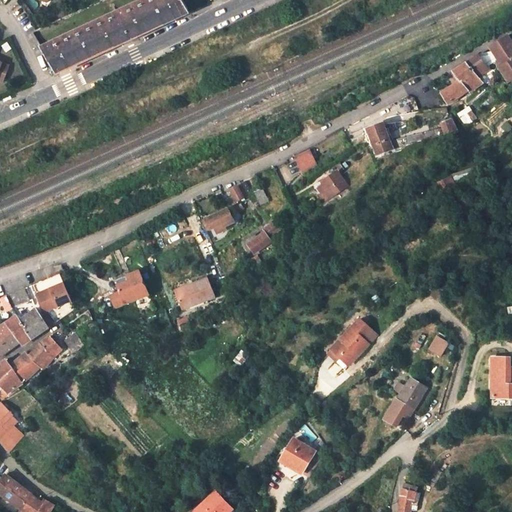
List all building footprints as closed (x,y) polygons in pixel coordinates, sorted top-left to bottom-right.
[(56,74),(127,41),(128,40),(189,12),(182,0),(152,0),(42,50),(56,74)] [(511,41),(507,33),(496,40),(499,46),(492,51),(499,62),(494,65),(504,80),(511,75),(511,41)] [(488,45),(492,51),(499,46),(496,40),(488,45)] [(478,55),(467,63),(477,75),(487,68),(478,55)] [(0,62),(0,80),(3,82),(9,65),(0,62)] [(468,94),(483,83),(477,75),(467,63),(453,72),(461,84),(442,97),(447,106),(466,92),(468,94)] [(416,98),(408,99),(408,104),(404,105),(404,111),(416,111),(416,98)] [(464,123),(476,118),(471,106),(460,110),(464,123)] [(368,129),(377,155),(392,149),(394,153),(437,139),(456,131),(450,120),(432,127),(432,130),(390,143),(382,124),(368,129)] [(296,157),(303,170),(314,164),(308,151),(296,157)] [(319,189),(325,197),(344,182),(337,172),(323,182),(324,184),(319,189)] [(434,183),(438,191),(452,185),(449,177),(434,183)] [(238,189),(233,192),(239,201),(244,198),(238,189)] [(264,190),(257,194),(264,207),(271,203),(264,190)] [(226,230),(236,225),(230,212),(207,222),(212,233),(217,231),(219,237),(228,233),(226,230)] [(207,222),(204,224),(208,234),(212,233),(207,222)] [(250,245),(256,258),(275,249),(272,242),(284,235),(278,225),(266,231),(268,235),(258,240),(257,237),(253,239),(255,243),(250,245)] [(46,314),(75,302),(63,274),(35,285),(46,314)] [(111,298),(115,310),(149,297),(140,275),(130,278),(131,283),(118,288),(121,294),(111,298)] [(176,292),(182,310),(215,297),(208,277),(192,283),(193,286),(176,292)] [(193,286),(192,283),(175,290),(176,292),(193,286)] [(8,298),(13,310),(29,303),(24,291),(8,298)] [(13,310),(8,298),(0,299),(0,302),(5,314),(14,311),(13,310)] [(35,310),(20,322),(31,339),(54,325),(46,314),(41,318),(35,310)] [(31,339),(20,322),(17,317),(5,325),(19,343),(21,346),(31,339)] [(373,329),(362,319),(328,354),(346,370),(370,344),(365,338),(373,329)] [(0,356),(19,343),(5,325),(0,328),(0,356)] [(74,353),(84,344),(74,333),(64,343),(74,353)] [(40,343),(29,355),(40,366),(50,352),(52,354),(60,348),(49,337),(40,343)] [(448,341),(437,337),(430,351),(441,356),(448,341)] [(242,351),(234,361),(241,366),(249,356),(242,351)] [(26,353),(11,365),(22,382),(40,366),(29,355),(26,353)] [(492,398),(511,398),(511,368),(511,356),(492,356),(492,398)] [(0,385),(7,393),(22,382),(11,365),(5,360),(0,364),(0,385)] [(427,387),(410,377),(405,385),(398,382),(394,389),(401,393),(398,399),(395,398),(382,419),(397,428),(404,415),(409,418),(427,387)] [(1,402),(0,402),(0,441),(1,442),(5,447),(19,432),(11,425),(6,432),(0,427),(12,414),(1,402)] [(294,438),(281,460),(301,474),(315,452),(294,438)] [(0,492),(10,501),(23,511),(50,511),(55,505),(44,500),(42,503),(4,474),(0,479),(0,492)] [(404,484),(401,492),(399,511),(410,511),(411,511),(416,510),(419,494),(416,492),(417,487),(404,484)] [(215,491),(194,511),(228,511),(232,509),(215,491)] [(5,511),(23,511),(10,501),(3,510),(5,511)]
